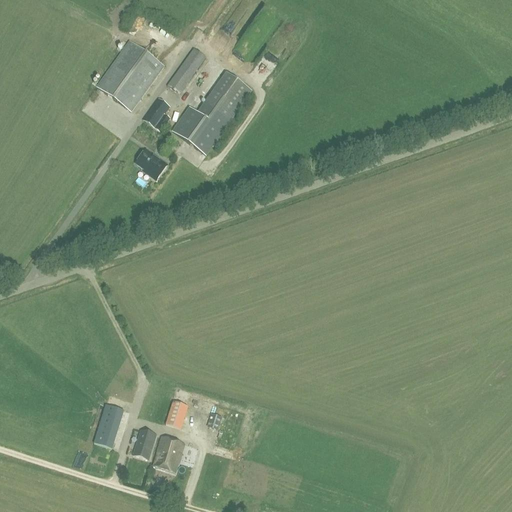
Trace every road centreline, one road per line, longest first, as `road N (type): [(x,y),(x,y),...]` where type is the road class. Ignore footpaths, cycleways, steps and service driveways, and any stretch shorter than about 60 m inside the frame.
road 1 (unclassified): [(19,291),(511,117)]
road 2 (unclassified): [(141,112),(19,291)]
road 3 (track): [(199,511),(0,451)]
